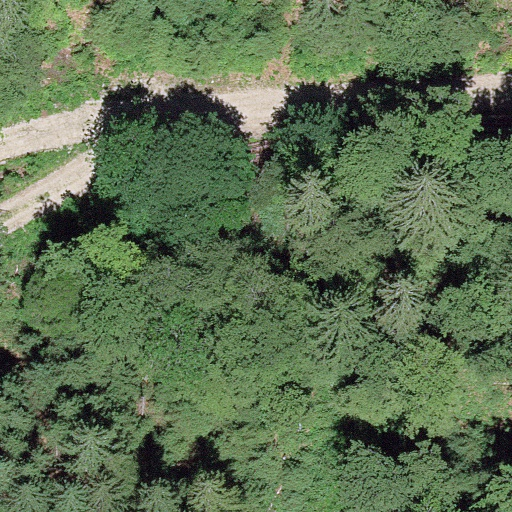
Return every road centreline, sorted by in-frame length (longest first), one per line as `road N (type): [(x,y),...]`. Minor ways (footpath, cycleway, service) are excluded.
road 1 (track): [(511,86),(227,116)]
road 2 (track): [(227,116),(0,233)]
road 3 (track): [(227,116),(64,128),(0,146)]
